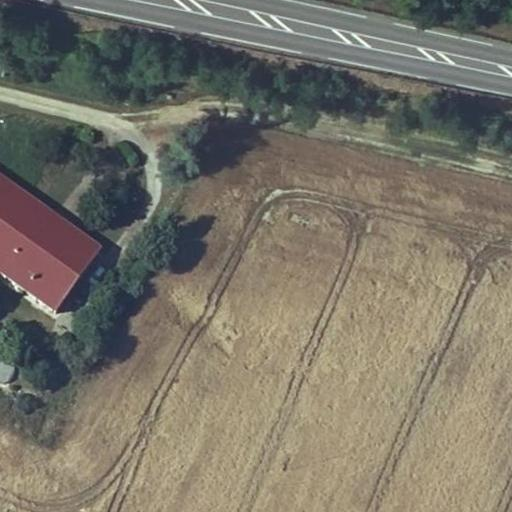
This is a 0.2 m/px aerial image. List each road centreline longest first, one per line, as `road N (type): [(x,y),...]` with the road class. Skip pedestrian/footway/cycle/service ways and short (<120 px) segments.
road 1 (track): [(0,92),(119,118),(254,107),(511,166)]
road 2 (primary): [(210,0),(511,67)]
